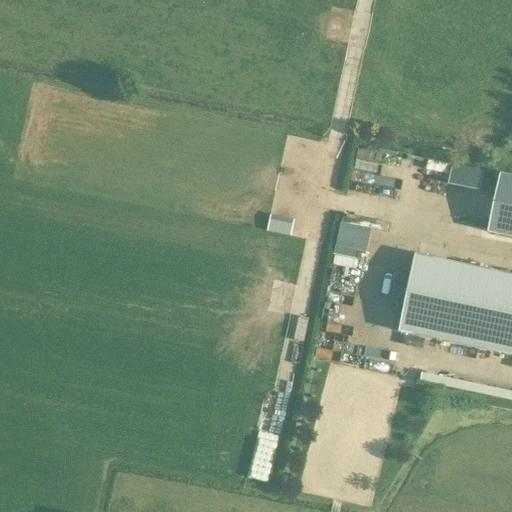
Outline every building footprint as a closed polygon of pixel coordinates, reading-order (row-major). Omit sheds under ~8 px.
[(511,175),(504,174),(492,230),(511,234),(511,175)] [(290,236),(294,221),(271,216),(268,232),(290,236)] [(365,252),(370,229),(339,222),(334,245),(365,252)] [(361,261),(362,252),(336,247),(335,247),(333,256),(335,256),(358,261),(361,261)] [(401,329),(479,346),(511,353),(511,274),(418,253),(401,329)] [(358,261),(335,256),(333,266),(356,270),(358,261)] [(416,387),(415,394),(422,395),(424,389),(416,387)] [(256,448),(249,475),(269,480),(271,470),(274,470),(282,438),(260,433),(256,448)]
